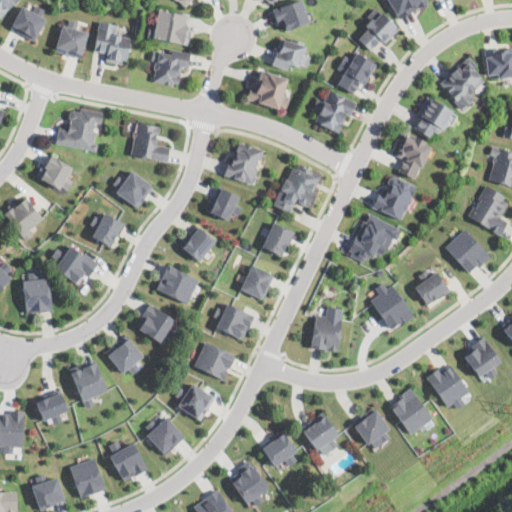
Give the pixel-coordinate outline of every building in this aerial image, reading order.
[(15,0),(0,17),(0,0),(15,0)] [(300,0),(309,21),(285,30),(282,23),(279,24),(279,22),(277,22),(272,8),(294,0),(300,0)] [(427,0),(400,17),(389,0),(427,0)] [(44,8),(40,16),(44,18),(32,39),(9,27),(21,4),(32,10),(36,4),(44,8)] [(385,42),(381,38),(378,41),(379,41),(370,50),(358,38),(368,27),(365,23),(370,17),(367,15),(376,5),(399,27),(385,42)] [(188,22),(186,28),(191,29),(188,46),(152,39),(152,37),(147,36),(149,26),(154,27),(158,8),(187,14),(186,21),(188,22)] [(76,27),(87,31),(80,57),(78,56),(77,58),(66,55),(66,53),(53,49),(61,23),(65,24),(67,18),(77,21),(76,27)] [(119,35),(122,35),(122,33),(128,34),(127,36),(131,37),(126,59),(123,59),(122,63),(104,60),(106,52),(103,52),(103,54),(97,53),(98,51),(93,50),(99,19),(117,23),(116,31),(120,32),(119,35)] [(292,36),(305,40),(303,44),(306,45),(303,53),(310,55),(307,65),(300,63),(299,66),(288,63),(287,69),(272,64),(280,37),(290,40),(292,36)] [(508,46),(509,48),(511,47),(511,75),(498,77),(497,72),(488,74),(485,49),(508,46)] [(187,66),(182,65),(178,83),(174,82),(173,84),(153,80),(155,68),(153,68),(155,60),(151,59),(153,49),(160,50),(160,51),(169,53),(170,47),(191,51),(187,66)] [(358,52),(359,51),(364,54),(363,56),(376,64),(365,82),(362,80),(361,82),(360,81),(353,93),(337,83),(344,71),(337,67),(345,54),(350,57),(354,50),(358,52)] [(474,97),(460,108),(440,80),(458,66),(457,64),(470,54),(478,65),(474,68),(484,81),(470,92),(474,97)] [(288,77),(283,93),(289,95),(286,105),(280,103),(279,108),(246,97),(251,80),(256,82),(261,68),(288,77)] [(329,89),(343,96),(343,94),(356,101),(349,115),(345,114),(342,121),(343,122),(338,132),(314,120),(318,112),(312,108),(318,96),(323,99),(325,93),(327,94),(329,89)] [(443,129),(440,127),(437,132),(433,130),(429,136),(414,127),(421,114),(417,112),(427,95),(451,109),(445,119),(448,120),(443,129)] [(103,110),(101,122),(95,120),(94,123),(96,123),(95,127),(93,127),(93,129),(96,130),(94,142),(97,143),(96,150),(55,142),(57,133),(58,133),(59,126),(68,127),(69,121),(70,121),(70,119),(68,116),(69,112),(73,109),(80,111),(80,106),(103,110)] [(160,125),(158,134),(155,134),(154,137),(157,138),(156,143),(170,146),(167,160),(163,160),(163,159),(131,153),(134,136),(133,135),(134,129),(136,130),(137,121),(160,125)] [(511,136),(503,135),(506,124),(511,126),(511,136)] [(422,167),(419,166),(413,178),(398,170),(403,158),(395,154),(406,131),(426,141),(425,143),(431,146),(422,167)] [(264,149),(261,160),(258,159),(258,160),(260,161),(259,165),(256,164),(256,166),(258,167),(256,175),(257,176),(255,182),(253,181),(252,183),(224,174),(228,159),(231,160),(234,151),(235,152),(239,141),(264,149)] [(511,185),(505,183),(504,184),(499,183),(499,181),(489,178),(494,161),(492,160),(493,156),(495,156),(495,155),(490,153),(493,143),(511,149),(511,185)] [(50,153),(71,167),(65,176),(71,180),(67,188),(60,184),(58,188),(35,173),(41,164),(43,165),(50,153)] [(309,166),(308,168),(321,173),(309,205),(294,199),(293,202),(295,203),(290,213),(281,210),(282,208),(272,204),(283,176),(287,177),(292,165),(298,167),(299,163),(309,166)] [(130,169),(152,185),(137,206),(113,189),(115,186),(111,183),(118,175),(123,178),(130,169)] [(390,175),(399,178),(400,176),(416,183),(411,196),(413,197),(411,201),(409,201),(407,208),(404,209),(401,217),(387,210),(386,212),(371,206),(378,190),(384,192),(386,187),(388,188),(390,182),(388,181),(390,175)] [(241,206),(237,214),(230,211),(226,219),(207,209),(219,185),(238,195),(234,203),(241,206)] [(511,198),(483,185),(468,219),(496,231),(511,198)] [(42,218),(27,228),(31,234),(24,239),(5,211),(12,206),(13,207),(14,206),(14,205),(27,196),(42,218)] [(104,212),(124,223),(117,235),(115,234),(109,245),(91,235),(96,227),(89,223),(94,215),(100,218),(104,212)] [(378,218),(399,227),(398,230),(400,231),(397,239),(392,237),(387,248),(385,247),(382,253),(376,251),(374,255),(369,254),(367,258),(365,257),(363,260),(350,254),(352,251),(349,249),(355,234),(357,235),(363,220),(366,221),(370,212),(379,216),(378,218)] [(289,245),(287,244),(282,255),(263,246),(273,221),(295,231),(289,245)] [(198,260),(179,244),(196,224),(215,240),(198,260)] [(479,266),(477,263),(468,271),(445,246),(464,228),(489,255),(479,266)] [(70,245),(82,253),(83,251),(98,261),(88,276),(84,273),(77,283),(54,266),(57,261),(49,255),(55,247),(64,253),(70,245)] [(0,264),(4,260),(10,267),(5,272),(10,277),(0,287),(0,264)] [(264,299),(240,288),(251,263),(275,274),(264,299)] [(186,302),(156,288),(167,264),(197,278),(186,302)] [(425,268),(429,274),(436,270),(449,289),(438,298),(436,296),(426,303),(414,285),(421,280),(417,274),(425,268)] [(36,270),(37,277),(48,276),(51,309),(25,312),(22,279),(28,279),(27,271),(36,270)] [(382,281),(386,287),(391,284),(413,315),(401,323),(400,321),(390,328),(370,299),(378,293),(374,287),(382,281)] [(174,331),(169,339),(163,334),(158,341),(136,325),(142,316),(140,314),(149,302),(173,319),(168,326),(174,331)] [(226,302),(254,315),(248,328),(246,327),(241,339),(213,326),(217,316),(213,314),(217,306),(223,308),(226,302)] [(342,307),(340,317),(341,317),(337,350),(335,349),(335,350),(326,349),(326,348),(323,348),(309,346),(315,313),(325,315),(326,305),(342,307)] [(511,339),(500,325),(511,315),(511,339)] [(139,368),(132,374),(127,367),(122,371),(105,351),(124,335),(142,356),(134,362),(139,368)] [(492,365),(496,371),(489,377),(484,371),(478,375),(477,373),(475,374),(472,369),(474,368),(462,352),(472,345),(471,344),(483,335),(500,360),(492,365)] [(229,367),(227,367),(226,369),(228,370),(224,378),(194,364),(205,340),(235,355),(229,367)] [(95,361),(106,390),(91,396),(94,403),(85,406),(69,367),(82,362),(83,365),(95,361)] [(449,363),(468,390),(460,396),(465,402),(456,408),(452,402),(447,406),(426,376),(437,367),(439,370),(449,363)] [(191,383),(213,397),(200,419),(177,405),(180,399),(174,395),(180,386),(186,390),(191,383)] [(410,433),(390,404),(400,397),(398,395),(409,387),(432,418),(410,433)] [(59,413),(61,419),(53,423),(50,415),(42,418),(34,398),(59,388),(67,410),(59,413)] [(374,447),(370,441),(367,443),(351,421),(373,405),(388,427),(384,430),(389,436),(374,447)] [(23,410),(21,446),(12,445),(12,453),(2,452),(2,445),(0,445),(0,412),(9,413),(9,409),(23,410)] [(333,438),(337,444),(329,450),(324,442),(316,448),(300,426),(321,411),(338,434),(333,438)] [(165,415),(184,436),(164,454),(146,434),(149,432),(144,426),(152,419),(156,424),(165,415)] [(291,452),(296,459),(288,464),(283,457),(272,464),(260,445),(271,438),(269,436),(281,428),(295,450),(291,452)] [(117,439),(122,447),(131,441),(147,468),(135,475),(134,474),(123,480),(107,454),(112,451),(108,444),(117,439)] [(79,497),(69,465),(93,457),(104,488),(79,497)] [(258,492),(262,500),(255,505),(251,498),(245,502),(230,478),(239,472),(236,467),(248,460),(266,487),(258,492)] [(44,472),(46,479),(56,476),(64,499),(52,503),(53,505),(39,509),(31,484),(37,483),(34,475),(44,472)] [(216,488),(232,511),(196,511),(192,505),(201,499),(205,497),(204,495),(216,488)] [(0,511),(0,489),(15,489),(15,511),(0,511)]
